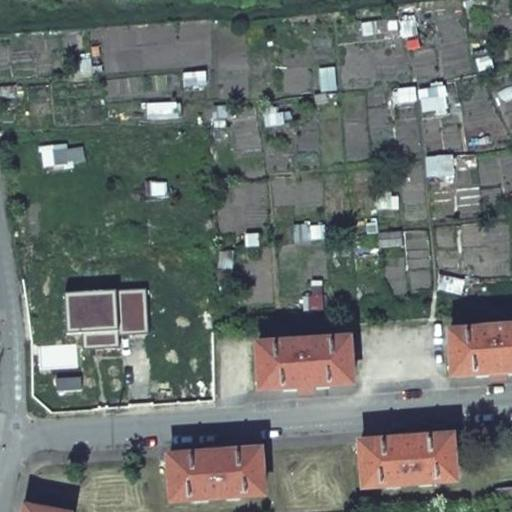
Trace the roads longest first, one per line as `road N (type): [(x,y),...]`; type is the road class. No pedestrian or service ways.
road 1 (residential): [(511,403),(12,438)]
road 2 (residential): [(12,438),(12,318),(0,256)]
